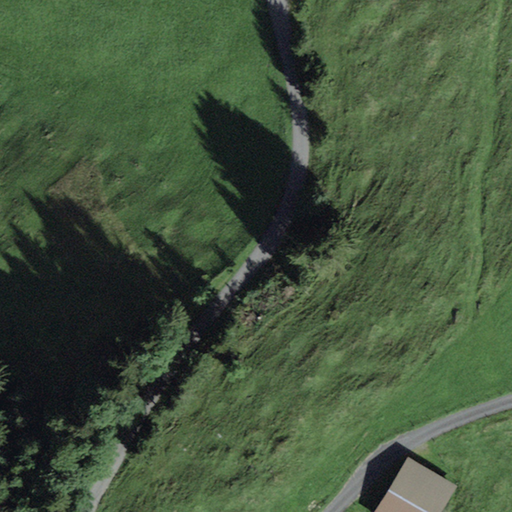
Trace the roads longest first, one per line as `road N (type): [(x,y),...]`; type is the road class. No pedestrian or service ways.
road 1 (unclassified): [(89,511),(278,227),(299,170),(280,0)]
road 2 (track): [(331,511),(390,453),(511,399)]
